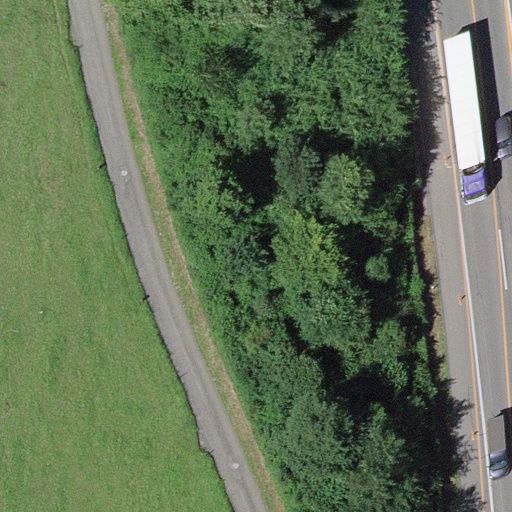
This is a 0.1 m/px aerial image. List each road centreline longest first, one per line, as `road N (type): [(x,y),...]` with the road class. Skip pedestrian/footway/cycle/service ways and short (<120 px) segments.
road 1 (track): [(239,511),(150,271),(70,0)]
road 2 (motorway): [(461,0),(511,328)]
